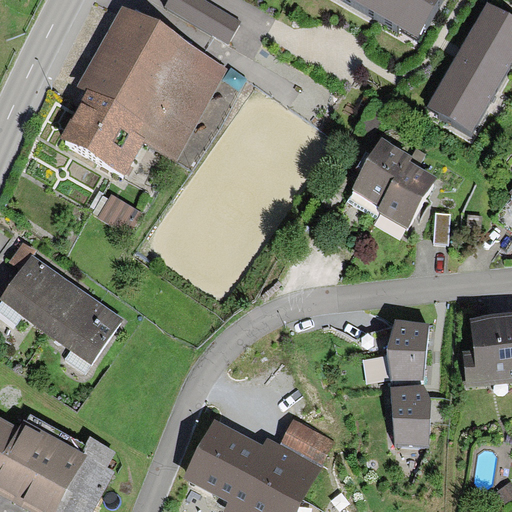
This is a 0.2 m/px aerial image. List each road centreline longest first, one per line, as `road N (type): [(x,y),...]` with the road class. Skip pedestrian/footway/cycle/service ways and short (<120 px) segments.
road 1 (residential): [(511,279),(295,301),(240,327),(196,380),(143,511)]
road 2 (tertiary): [(67,0),(0,136)]
